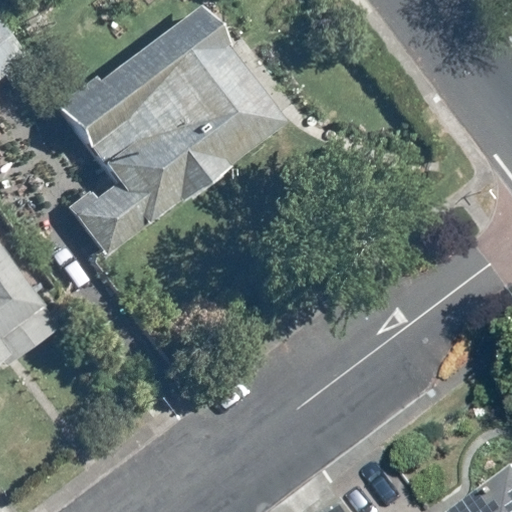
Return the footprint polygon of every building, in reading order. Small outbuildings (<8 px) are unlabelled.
[(63,206),(68,213),(101,260),(229,170),(222,160),(287,114),(206,0),(200,0),(52,105),(108,185),(88,199),(83,192),(63,206)] [(0,72),(23,52),(0,25),(0,72)] [(0,361),(53,324),(0,247),(0,361)] [(336,482),(356,511),(384,511),(388,510),(358,467),(336,482)] [(511,511),(511,469),(443,511),(511,511)] [(352,511),(342,498),(321,511),(352,511)]
